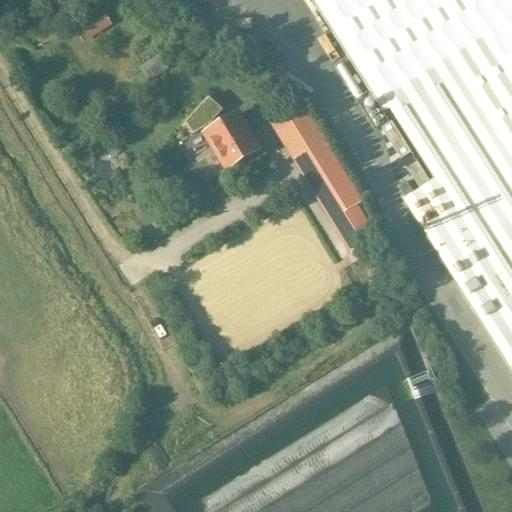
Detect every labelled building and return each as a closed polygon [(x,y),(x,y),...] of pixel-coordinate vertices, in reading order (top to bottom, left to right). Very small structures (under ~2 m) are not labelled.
[(511,0),(318,0),(434,181),(402,202),(511,374),(511,0)] [(101,11),(69,24),(77,44),(108,31),(101,11)] [(144,82),(167,71),(159,55),(136,66),(144,82)] [(206,135),(215,129),(212,124),(223,112),(208,99),(185,125),(192,137),(204,131),(206,135)] [(360,204),(300,108),(300,107),(272,125),(352,253),(374,239),(373,239),(354,207),(360,204)] [(206,135),(205,135),(226,171),(258,151),(237,116),(215,129),(206,135)] [(429,183),(416,163),(406,170),(419,190),(429,183)] [(406,182),(397,188),(405,199),(413,194),(406,182)]
